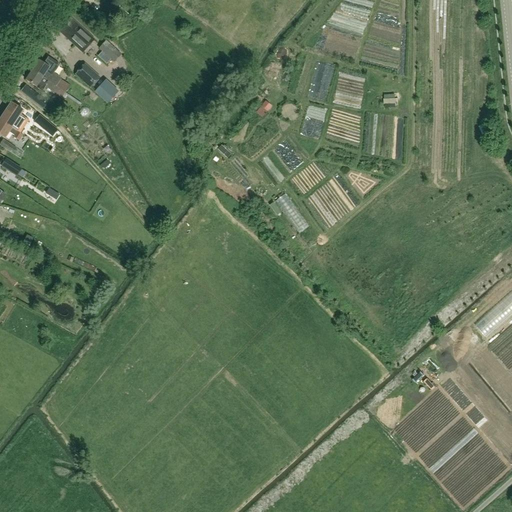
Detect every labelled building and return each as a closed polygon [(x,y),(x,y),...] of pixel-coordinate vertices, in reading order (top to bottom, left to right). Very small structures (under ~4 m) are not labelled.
[(82,53),(94,40),(70,18),(58,31),(82,53)] [(106,41),(98,49),(102,52),(110,59),(113,63),(121,55),(106,41)] [(102,52),(97,56),(106,64),(110,59),(102,52)] [(39,61),(33,71),(43,78),(65,93),(69,86),(60,80),(61,78),(48,70),(49,68),(39,61)] [(75,75),(90,89),(100,78),(85,64),(75,75)] [(43,78),(33,71),(26,81),(36,88),(40,82),(46,85),(45,87),(61,98),(65,93),(43,78)] [(25,85),(21,91),(34,102),(39,95),(25,85)] [(265,101),(260,106),(267,111),(271,106),(265,101)] [(6,110),(0,119),(0,120),(12,129),(19,134),(28,121),(20,116),(23,112),(11,104),(6,110)] [(42,137),(50,125),(38,117),(30,130),(42,137)] [(0,120),(0,135),(5,139),(9,133),(14,137),(13,138),(19,141),(22,136),(19,134),(12,129),(0,120)] [(483,125),(479,127),(485,141),(489,139),(483,125)] [(16,148),(3,140),(0,144),(0,145),(12,154),(16,148)] [(221,146),(217,150),(227,159),(231,155),(221,146)] [(22,169),(6,159),(1,167),(16,177),(22,169)] [(4,234),(2,238),(13,243),(15,238),(4,234)]
